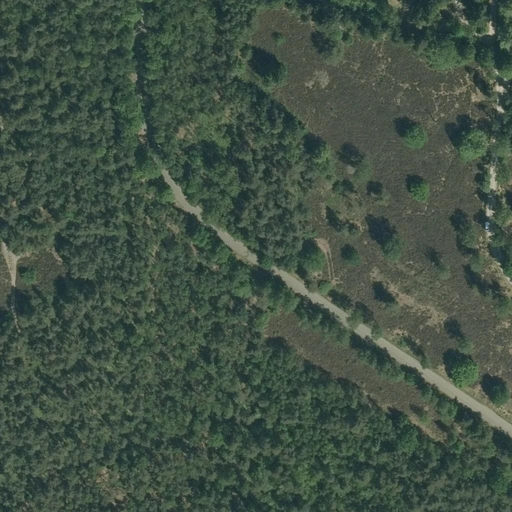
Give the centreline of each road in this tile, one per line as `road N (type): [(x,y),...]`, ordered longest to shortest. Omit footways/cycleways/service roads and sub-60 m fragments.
road 1 (unclassified): [(511,436),(198,220),(152,144),(145,0)]
road 2 (unclassified): [(511,282),(491,242),(502,109)]
